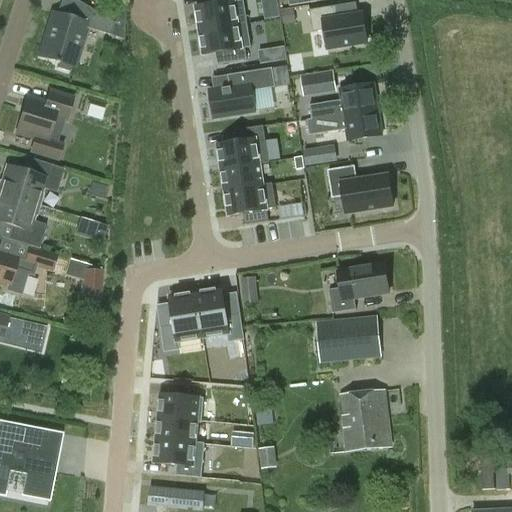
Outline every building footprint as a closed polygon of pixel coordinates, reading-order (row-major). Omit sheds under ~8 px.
[(206,0),(208,8),(196,10),(200,34),(242,27),(247,26),(243,2),(237,3),(236,0),(206,0)] [(114,24),(110,36),(122,41),(125,12),(112,4),(104,18),(114,24)] [(279,18),(277,4),(262,6),(265,21),(279,18)] [(86,29),(99,33),(104,18),(83,6),(73,21),(87,25),(86,29)] [(334,8),(309,12),(313,34),(324,32),(327,51),(367,45),(362,16),(336,20),(334,8)] [(282,25),(295,23),(293,13),(281,15),(282,25)] [(39,58),(58,64),(56,69),(68,73),(70,67),(74,69),(86,29),(87,25),(73,21),(53,15),(39,58)] [(242,27),(200,34),(203,56),(215,55),(217,66),(241,63),(239,51),(246,50),(242,27)] [(259,67),(270,66),(268,52),(257,54),(259,67)] [(229,88),(209,91),(213,118),(255,112),(252,92),(275,88),(272,69),(227,76),(229,88)] [(288,70),(276,72),(279,87),(290,85),(288,70)] [(300,77),(303,97),(336,92),(333,72),(300,77)] [(309,107),(311,121),(311,122),(378,112),(374,86),(340,91),(341,102),(309,107)] [(46,144),(47,142),(56,145),(63,121),(66,122),(72,100),(50,93),(46,105),(27,99),(16,135),(46,144)] [(382,137),(378,112),(311,122),(311,121),(307,122),(309,138),(346,132),(348,143),(382,137)] [(218,148),(221,171),(259,165),(259,166),(269,165),(263,128),(240,132),(242,144),(218,148)] [(298,130),(286,132),(288,144),(300,142),(298,130)] [(60,161),(61,151),(30,145),(28,154),(60,161)] [(320,165),(318,151),(304,153),(306,167),(320,165)] [(302,159),(294,160),(296,172),(304,170),(302,159)] [(6,167),(0,185),(0,194),(38,207),(46,180),(59,184),(63,171),(32,161),(28,174),(6,167)] [(259,165),(221,171),(225,194),(263,188),(263,187),(259,166),(259,165)] [(393,208),(388,177),(356,182),(354,169),(328,173),(332,200),(343,198),(346,216),(393,208)] [(263,188),(225,194),(229,217),(243,215),(245,227),(268,223),(267,211),(276,210),(272,185),(263,187),(263,188)] [(299,187),(287,189),(289,201),(301,199),(299,187)] [(38,207),(0,194),(0,224),(11,228),(7,241),(39,251),(43,237),(30,233),(38,207)] [(77,234),(104,239),(107,224),(80,219),(77,234)] [(37,269),(52,273),(56,257),(29,249),(24,263),(0,255),(0,284),(9,288),(8,293),(22,297),(28,276),(34,278),(37,269)] [(65,277),(83,282),(100,287),(101,274),(101,272),(101,270),(69,261),(65,277)] [(354,300),(389,294),(384,267),(338,274),(340,290),(329,292),(332,315),(356,312),(354,300)] [(243,289),(255,288),(254,280),(242,281),(243,289)] [(222,291),(196,295),(203,339),(228,335),(229,343),(243,341),(239,316),(226,318),(223,297),(222,291)] [(178,343),(203,339),(196,295),(170,299),(170,305),(174,326),(161,328),(165,353),(179,351),(178,343)] [(317,324),(321,365),(362,361),(358,320),(317,324)] [(347,453),(391,449),(385,393),(341,397),(347,453)] [(161,396),(159,420),(197,423),(197,424),(202,424),(204,400),(161,396)] [(159,420),(157,442),(195,445),(195,444),(197,424),(197,423),(159,420)] [(43,453),(47,432),(0,422),(0,488),(4,466),(29,471),(25,495),(48,499),(47,503),(49,503),(55,473),(47,472),(50,454),(43,453)] [(157,442),(154,465),(177,467),(176,478),(202,480),(205,445),(195,444),(195,445),(157,442)] [(275,447),(259,449),(262,470),(278,468),(275,447)] [(6,495),(20,498),(24,475),(10,472),(6,495)] [(150,488),(148,506),(201,511),(203,511),(205,493),(202,493),(150,488)]
